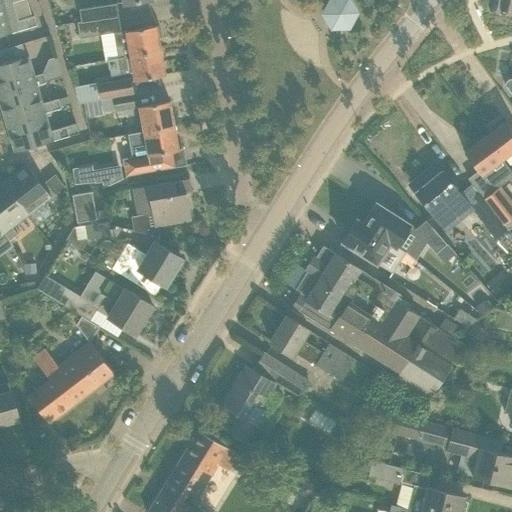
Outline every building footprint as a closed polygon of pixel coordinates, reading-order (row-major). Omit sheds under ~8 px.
[(327,0),(328,28),(359,27),(358,0),(327,0)] [(12,2),(0,5),(0,35),(36,25),(33,16),(17,20),(12,2)] [(58,25),(77,22),(81,22),(118,15),(116,3),(79,9),(79,7),(54,13),(58,25)] [(81,22),(77,22),(79,37),(120,31),(118,15),(81,22)] [(113,33),(117,58),(129,56),(160,50),(156,25),(125,31),(113,33)] [(129,56),(117,58),(107,59),(110,76),(133,72),(135,79),(134,79),(134,80),(165,75),(160,50),(129,56)] [(0,63),(0,95),(36,85),(45,82),(42,73),(34,76),(28,56),(0,63)] [(48,77),(61,74),(57,56),(44,59),(48,77)] [(97,84),(100,99),(107,98),(107,99),(132,94),(129,78),(97,84)] [(0,95),(0,104),(6,124),(44,112),(60,108),(58,99),(42,103),(36,85),(0,95)] [(132,94),(107,99),(109,112),(135,108),(132,94)] [(139,106),(143,131),(174,125),(169,101),(150,104),(139,106)] [(6,124),(14,151),(78,133),(75,123),(50,131),(44,112),(6,124)] [(511,129),(506,121),(484,138),(501,160),(502,159),(511,151),(511,129)] [(174,125),(143,131),(128,134),(130,145),(145,143),(148,158),(124,162),(127,176),(168,167),(165,153),(178,150),(174,125)] [(490,187),(494,184),(510,171),(502,159),(501,160),(484,138),(464,152),(476,168),(490,187)] [(26,164),(2,183),(27,214),(51,196),(26,164)] [(425,184),(416,192),(428,207),(433,213),(434,213),(443,224),(453,215),(445,204),(458,193),(435,164),(419,177),(425,184)] [(99,169),(93,170),(95,183),(102,182),(103,188),(122,179),(120,165),(99,169)] [(152,212),(154,226),(191,220),(186,193),(191,192),(189,178),(132,188),(137,215),(152,212)] [(0,184),(0,227),(4,233),(9,240),(17,234),(11,227),(27,214),(2,183),(0,184)] [(490,187),(480,195),(498,220),(511,210),(511,208),(494,184),(490,187)] [(492,211),(480,195),(479,196),(472,187),(461,196),(480,221),(492,211)] [(72,194),(77,222),(96,219),(91,191),(72,194)] [(409,225),(376,203),(363,224),(362,224),(396,246),(409,225)] [(511,216),(503,223),(507,229),(511,225),(511,216)] [(425,219),(414,229),(435,253),(446,243),(425,219)] [(396,246),(362,224),(363,224),(356,220),(342,241),(376,263),(384,249),(390,253),(394,246),(395,247),(396,246)] [(65,240),(81,250),(88,238),(110,234),(108,221),(73,226),(65,240)] [(139,270),(164,285),(181,258),(155,242),(146,255),(127,243),(111,268),(132,281),(139,270)] [(302,293),(300,296),(298,295),(291,307),(297,311),(299,309),(399,372),(392,382),(424,402),(430,392),(462,342),(456,339),(462,329),(444,317),(438,327),(425,348),(417,343),(431,322),(397,301),(401,295),(335,253),(322,246),(315,258),(312,256),(304,269),(307,271),(295,289),(302,293)] [(123,328),(125,329),(125,327),(135,333),(152,305),(135,295),(125,289),(109,279),(93,304),(45,275),(43,277),(36,289),(81,316),(89,320),(95,310),(108,317),(123,326),(123,328)] [(492,307),(485,299),(476,305),(482,314),(492,307)] [(469,301),(454,314),(477,338),(485,331),(474,319),(481,313),(469,301)] [(81,316),(76,325),(90,342),(99,327),(89,320),(81,316)] [(302,340),(308,329),(286,316),(270,342),(292,356),(294,352),(311,363),(319,350),(302,340)] [(28,397),(36,406),(48,422),(113,373),(89,342),(57,367),(44,348),(33,356),(46,375),(50,380),(28,397)] [(317,364),(340,380),(353,359),(329,343),(317,364)] [(255,366),(301,395),(309,383),(262,354),(255,366)] [(246,365),(222,404),(233,411),(222,430),(245,444),(256,426),(265,412),(258,407),(274,383),(253,370),(246,365)] [(0,383),(0,423),(17,419),(12,400),(10,392),(7,382),(0,383)] [(511,389),(509,389),(503,412),(511,413),(511,389)] [(417,438),(422,420),(367,406),(368,404),(363,403),(345,435),(358,437),(362,424),(417,438)] [(447,446),(446,451),(461,455),(456,472),(472,476),(478,478),(511,486),(511,482),(511,455),(499,452),(476,447),(479,435),(452,428),(447,446)] [(147,511),(187,511),(217,464),(227,470),(237,453),(198,429),(147,511)] [(360,469),(369,471),(368,475),(401,483),(405,468),(363,458),(360,469)] [(413,484),(407,509),(418,511),(460,511),(464,497),(427,487),(413,484)] [(317,487),(315,495),(324,497),(326,488),(317,487)]
